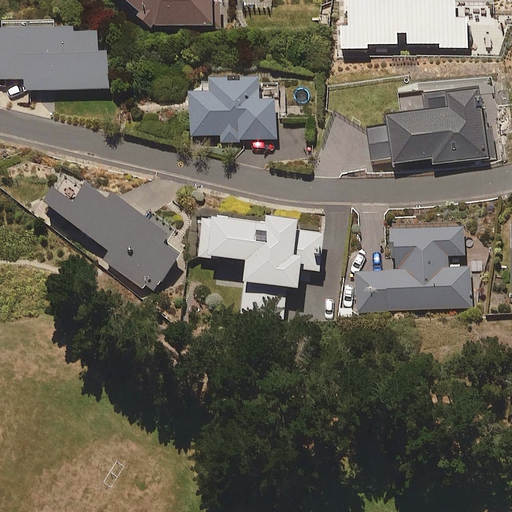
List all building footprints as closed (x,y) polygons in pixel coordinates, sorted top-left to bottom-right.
[(120,0),(143,19),(138,25),(152,37),(156,32),(215,31),(214,0),(120,0)] [(58,40),(57,27),(5,29),(5,39),(0,38),(0,81),(1,82),(2,86),(27,85),(28,97),(112,93),(111,58),(102,59),(101,38),(58,40)] [(214,100),(192,101),(194,139),(222,138),(223,146),(279,143),(278,106),(262,107),(261,85),(245,86),(245,81),(231,82),(231,87),(213,88),(214,100)] [(497,128),(494,99),(450,104),(451,119),(392,126),(397,170),(435,166),(435,169),(488,164),(485,129),(497,128)] [(113,209),(72,180),(49,213),(112,257),(106,265),(154,299),(181,260),(164,248),(176,232),(151,214),(144,224),(116,205),(113,209)] [(323,234),(206,222),(202,263),(249,268),(243,321),(285,325),(288,295),(302,296),(304,275),(319,276),(323,234)] [(467,256),(466,232),(395,236),(397,275),(357,277),(359,314),(472,308),(470,271),(450,272),(449,257),(467,256)]
